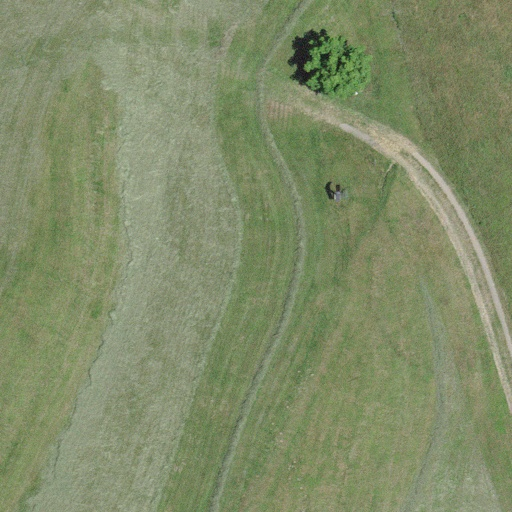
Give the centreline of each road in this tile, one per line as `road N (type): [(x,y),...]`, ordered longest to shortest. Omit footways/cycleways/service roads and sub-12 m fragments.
road 1 (track): [(511,369),(481,270),(419,164),(148,0)]
road 2 (trunk): [(97,0),(164,511)]
